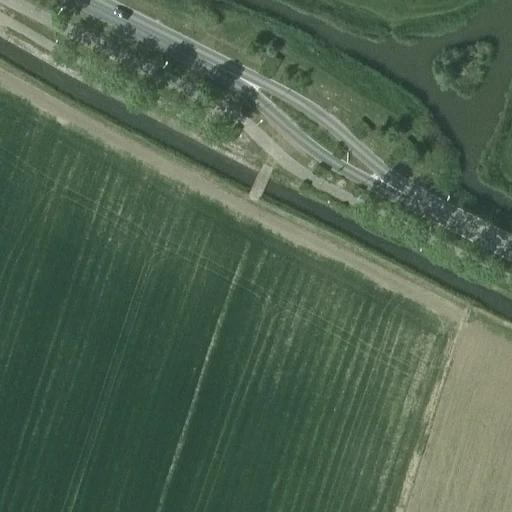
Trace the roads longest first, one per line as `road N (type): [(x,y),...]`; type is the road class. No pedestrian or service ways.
road 1 (secondary): [(390,187),(321,118),(229,72)]
road 2 (secondary): [(229,72),(306,145),(390,187)]
road 3 (secondary): [(229,72),(85,0)]
road 4 (secondary): [(511,248),(390,187)]
